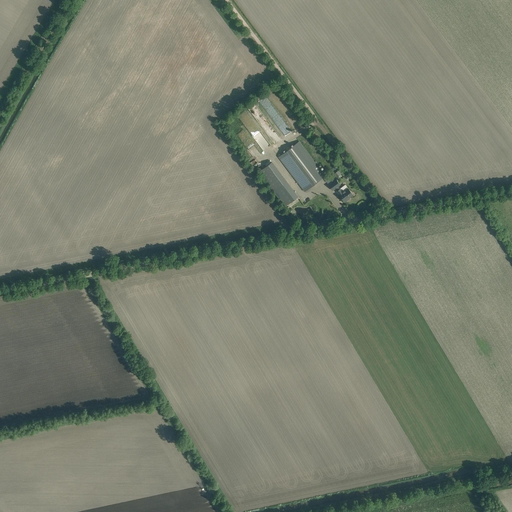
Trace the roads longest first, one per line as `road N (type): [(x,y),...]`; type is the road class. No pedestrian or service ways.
road 1 (unclassified): [(0,292),(511,188)]
road 2 (track): [(511,471),(312,511)]
